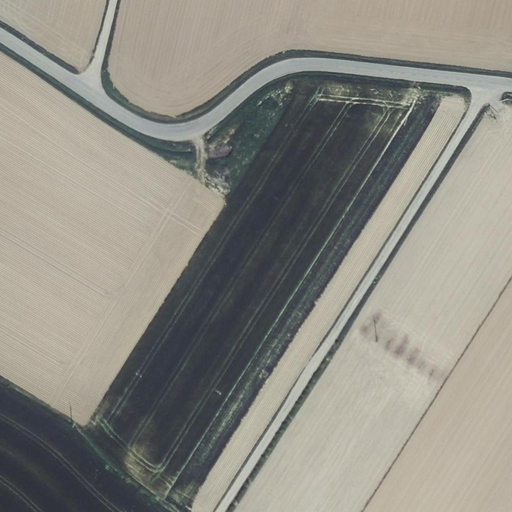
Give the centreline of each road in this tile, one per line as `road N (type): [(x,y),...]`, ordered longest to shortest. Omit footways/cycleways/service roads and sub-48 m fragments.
road 1 (tertiary): [(0,33),(154,130),(197,128),(289,65),(511,85)]
road 2 (track): [(223,511),(490,82)]
